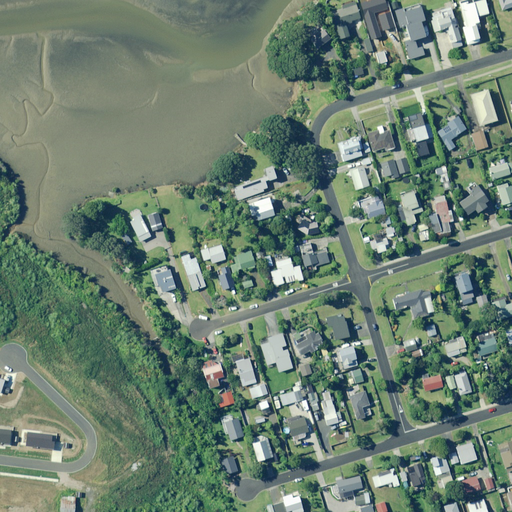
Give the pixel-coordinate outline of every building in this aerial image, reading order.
[(360,18),(354,0),(341,4),(343,8),(330,12),(335,25),(336,25),(340,39),(350,36),(346,23),(360,18)] [(386,8),(383,0),(373,0),(361,4),(364,14),(386,8)] [(462,0),(458,1),(465,26),(463,27),(467,44),(480,41),(477,29),(480,28),(477,16),(488,13),(484,0),(462,0)] [(511,0),(498,0),(501,10),(511,6),(511,0)] [(420,58),(419,56),(424,55),(422,47),(417,49),(414,40),(425,36),(421,25),(427,23),(421,2),(394,10),(399,26),(403,41),(409,59),(414,58),(414,59),(420,58)] [(451,7),(444,9),(439,11),(439,8),(430,11),(433,21),(429,22),(433,32),(444,29),(445,33),(447,32),(452,48),(463,45),(451,7)] [(379,25),(376,15),(365,18),(368,28),(379,25)] [(329,38),(323,30),(313,38),(320,46),(329,38)] [(373,50),(369,38),(363,40),(367,52),(373,50)] [(387,64),(386,62),(388,61),(385,54),(387,53),(386,51),(383,52),(381,47),(375,49),(379,64),(383,63),(384,65),(387,64)] [(363,73),(361,66),(353,68),(355,76),(363,73)] [(497,120),(487,90),(470,95),(480,125),(497,120)] [(424,125),(420,112),(403,117),(415,157),(429,153),(425,139),(433,137),(429,123),(424,125)] [(454,147),(451,141),(460,135),(459,133),(465,129),(458,116),(447,123),(449,125),(437,131),(449,150),(454,147)] [(384,132),(382,125),(377,127),(378,130),(367,134),(372,151),(384,147),(385,150),(394,147),(389,130),(384,132)] [(487,147),(483,130),(471,133),(476,150),(487,147)] [(362,148),(358,136),(337,143),(343,161),(362,155),(360,149),(362,148)] [(394,161),(398,174),(400,174),(409,171),(405,158),(394,161)] [(443,166),(441,159),(434,162),(438,173),(447,170),(445,165),(443,166)] [(398,174),(394,161),(394,160),(380,164),(384,177),(391,175),(392,179),(399,177),(398,174)] [(511,172),(511,161),(489,169),(492,179),(511,172)] [(369,186),(364,166),(350,170),(355,190),(369,186)] [(275,187),(273,173),(259,175),(259,178),(248,179),(249,189),(245,189),(246,194),(263,192),(263,188),(275,187)] [(449,181),(446,173),(438,175),(441,183),(449,181)] [(487,200),(474,182),(467,187),(471,194),(459,203),(467,214),(474,209),(477,214),(486,207),(483,203),(487,200)] [(511,205),(511,189),(511,186),(508,186),(507,183),(497,186),(502,205),(506,204),(507,207),(511,205)] [(243,197),(242,187),(239,187),(221,189),(222,200),(235,199),(235,198),(243,197)] [(416,199),(414,191),(399,196),(403,206),(397,208),(401,221),(403,220),(405,226),(416,222),(413,214),(423,211),(418,199),(416,199)] [(380,195),(370,198),(372,203),(367,205),(368,207),(363,208),(366,220),(385,214),(380,195)] [(448,211),(443,195),(432,199),(436,211),(428,214),(434,236),(456,229),(453,220),(450,211),(448,211)] [(269,198),(259,201),(247,204),(251,216),(256,215),(257,220),(274,215),(269,198)] [(311,221),(313,217),(303,211),(297,221),(301,224),(298,229),(307,235),(319,232),(317,222),(313,222),(311,221)] [(163,228),(158,212),(147,215),(152,231),(163,228)] [(150,237),(138,213),(133,216),(134,220),(130,222),(140,242),(150,237)] [(294,223),(291,214),(285,216),(288,225),(294,223)] [(394,235),(391,227),(385,228),(388,237),(394,235)] [(131,241),(125,233),(121,236),(127,245),(131,241)] [(390,249),(385,233),(375,236),(376,240),(370,242),(371,247),(375,246),(377,253),(390,249)] [(329,263),(326,249),(314,252),(311,242),(299,245),(306,272),(316,270),(315,266),(329,263)] [(225,259),(221,245),(200,251),(203,260),(210,258),(211,263),(225,259)] [(255,267),(251,251),(233,256),(235,264),(230,265),(232,274),(255,267)] [(190,260),(188,254),(181,257),(192,291),(205,286),(196,258),(190,260)] [(273,265),(269,255),(264,257),(267,267),(273,265)] [(293,267),(290,258),(276,262),(278,270),(271,272),(275,286),(302,278),(299,265),(293,267)] [(150,270),(155,289),(159,288),(161,294),(174,290),(166,265),(150,270)] [(467,270),(453,275),(459,292),(472,287),(467,270)] [(424,298),(431,296),(429,289),(423,291),(422,288),(405,293),(405,294),(392,297),(396,309),(410,305),(414,319),(429,314),(424,298)] [(463,303),(475,299),(471,288),(459,292),(463,303)] [(486,293),(476,296),(479,305),(488,302),(486,293)] [(511,315),(511,301),(506,304),(505,298),(491,302),(497,320),(511,315)] [(335,340),(340,339),(342,344),(346,343),(344,338),(349,336),(343,315),(336,317),(336,315),(325,318),(328,327),(331,326),(335,340)] [(434,323),(426,326),(429,336),(437,333),(434,323)] [(315,334),(313,331),(295,341),(297,344),(294,345),(300,356),(310,350),(311,352),(317,349),(316,347),(323,343),(318,333),(315,334)] [(292,368),(282,333),(267,338),(267,339),(260,342),(267,369),(277,366),(278,372),(292,368)] [(499,348),(495,336),(475,342),(479,355),(499,348)] [(447,352),(466,346),(463,337),(458,339),(458,340),(444,344),(447,352)] [(417,348),(414,338),(403,341),(406,352),(417,348)] [(323,356),(324,356),(326,361),(329,360),(327,355),(328,354),(326,347),(321,349),(323,356)] [(358,365),(352,347),(335,352),(342,371),(358,365)] [(423,354),(421,348),(411,352),(413,357),(423,354)] [(249,358),(247,349),(236,352),(237,355),(231,356),(233,363),(236,363),(242,386),(256,382),(249,358)] [(217,359),(210,361),(201,363),(209,389),(224,384),(217,359)] [(312,373),(309,364),(299,367),(302,376),(312,373)] [(359,399),(354,383),(358,382),(359,386),(365,384),(360,369),(352,371),(354,378),(346,381),(352,402),(353,401),(357,415),(366,413),(365,408),(371,406),(368,396),(359,399)] [(472,391),(466,371),(454,375),(455,378),(454,379),(453,374),(445,376),(449,389),(458,386),(460,395),(472,391)] [(443,386),(440,374),(422,379),(425,391),(443,386)] [(297,382),(298,386),(293,387),(294,392),(284,394),(287,404),(306,398),(301,381),(297,382)] [(320,409),(312,382),(306,384),(308,390),(307,391),(313,411),(320,409)] [(268,394),(264,384),(249,389),(252,399),(268,394)] [(338,422),(328,389),(321,391),(324,400),(321,401),(325,415),(324,415),(327,425),(338,422)] [(234,403),(231,393),(223,396),(226,405),(234,403)] [(270,410),(266,400),(255,404),(259,415),(270,410)] [(238,418),(235,419),(233,414),(220,418),(225,434),(228,433),(230,440),(244,436),(238,418)] [(300,419),(299,415),(286,419),(295,445),(306,441),(303,432),(308,431),(303,418),(300,419)] [(266,435),(251,439),(258,461),(273,457),(266,435)] [(511,440),(498,445),(506,473),(511,471),(511,440)] [(460,461),(461,464),(476,459),(472,443),(456,447),(458,452),(449,454),(451,464),(460,461)] [(394,452),(399,470),(405,468),(400,450),(394,452)] [(399,470),(394,452),(391,453),(392,458),(390,458),(392,465),(394,464),(396,470),(399,470)] [(430,459),(437,480),(441,479),(443,484),(453,481),(444,454),(430,459)] [(425,479),(419,462),(410,464),(411,469),(407,470),(412,487),(423,483),(422,480),(425,479)] [(388,469),(389,471),(378,474),(370,476),(374,488),(388,483),(389,488),(399,485),(393,467),(388,469)] [(409,486),(405,472),(400,473),(404,488),(409,486)] [(331,486),(332,494),(337,499),(353,495),(351,490),(362,488),(359,476),(336,481),(337,484),(331,486)] [(480,489),(476,477),(461,481),(465,494),(480,489)] [(485,481),(480,482),(481,487),(486,486),(488,491),(495,489),(491,477),(484,479),(485,481)] [(370,503),(368,492),(364,493),(364,495),(354,497),(356,505),(370,503)] [(293,498),(291,494),(282,497),(286,511),(292,511),(291,511),(303,511),(298,496),(293,498)] [(73,511),(75,497),(62,496),(60,511),(73,511)] [(487,511),(484,499),(467,504),(469,511),(487,511)] [(385,511),(388,511),(384,502),(375,505),(377,511),(385,511)] [(458,511),(455,502),(443,506),(445,511),(458,511)] [(283,511),(281,503),(272,506),(272,504),(267,505),(269,511),(266,511),(283,511)]
